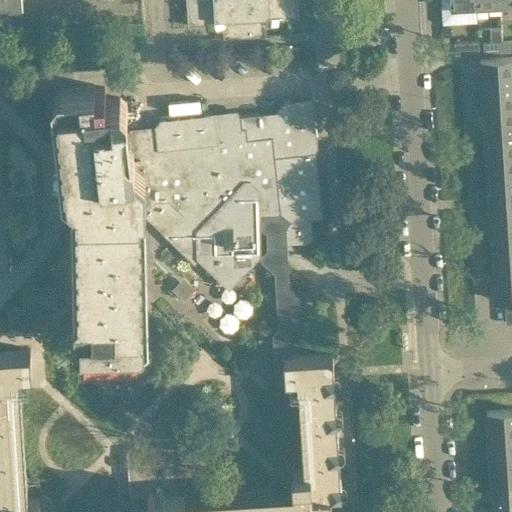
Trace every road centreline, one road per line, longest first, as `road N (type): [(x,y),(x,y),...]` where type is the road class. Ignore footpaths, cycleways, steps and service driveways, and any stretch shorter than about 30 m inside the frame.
road 1 (tertiary): [(434,366),(417,71)]
road 2 (residential): [(324,76),(153,74)]
road 3 (residential): [(153,74),(0,77)]
road 4 (tertiary): [(442,511),(434,366)]
